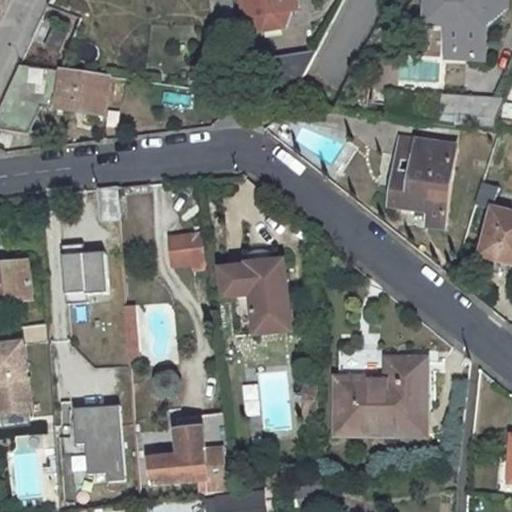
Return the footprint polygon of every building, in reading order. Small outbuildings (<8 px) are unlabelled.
[(241,0),(243,18),(261,16),(263,31),(284,27),(282,12),(297,10),(295,0),(241,0)] [(507,0),(428,0),(427,26),(448,28),(464,29),(461,60),(484,61),(487,28),(494,22),(495,9),(507,9),(507,0)] [(56,28),(46,49),(57,54),(67,33),(56,28)] [(448,28),(445,59),(461,60),(464,29),(448,28)] [(277,58),(260,99),(292,104),(317,55),(277,58)] [(21,65),(0,110),(0,129),(28,135),(58,71),(21,65)] [(62,71),(57,110),(105,117),(110,77),(62,71)] [(505,100),(392,93),(388,118),(495,134),(497,118),(505,100)] [(402,141),(398,173),(414,174),(418,143),(402,141)] [(398,173),(393,204),(431,209),(448,211),(457,148),(418,143),(414,174),(398,173)] [(117,190),(98,192),(101,222),(120,221),(117,190)] [(431,209),(429,218),(447,220),(448,211),(431,209)] [(511,215),(494,211),(483,258),(511,264),(511,215)] [(191,238),(171,241),(175,267),(193,264),(191,238)] [(105,256),(62,261),(66,294),(109,289),(105,256)] [(266,266),(222,270),(226,300),(232,299),(237,337),(294,332),(285,262),(266,264),(266,266)] [(28,264),(0,267),(0,303),(32,300),(28,264)] [(109,289),(87,292),(88,307),(111,304),(109,289)] [(73,321),(73,316),(85,315),(84,307),(88,307),(87,292),(57,295),(59,322),(73,321)] [(131,368),(138,367),(134,307),(126,308),(131,368)] [(0,413),(31,411),(26,344),(0,345),(0,413)] [(340,382),(339,435),(426,436),(427,362),(405,362),(404,384),(391,383),(340,382)] [(391,362),(391,383),(404,384),(405,362),(391,362)] [(156,397),(179,392),(174,369),(151,374),(156,397)] [(306,422),(318,422),(318,379),(306,379),(306,422)] [(225,414),(176,419),(179,441),(227,435),(225,414)] [(510,466),(509,484),(511,483),(511,443),(511,458),(498,457),(497,465),(510,466)] [(98,480),(84,482),(86,498),(100,496),(98,480)] [(328,490),(301,494),(302,511),(329,508),(328,490)] [(265,493),(208,500),(209,511),(235,511),(267,508),(265,493)]
